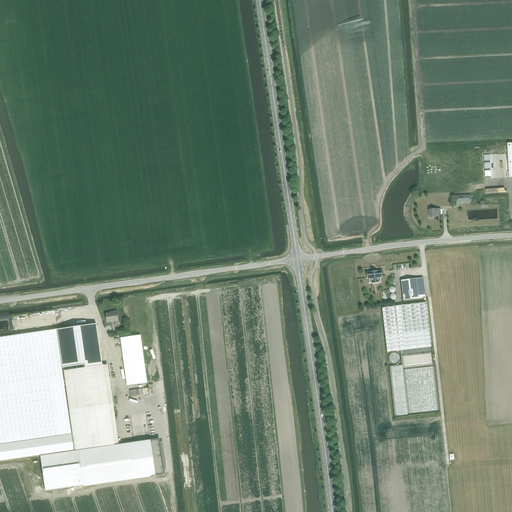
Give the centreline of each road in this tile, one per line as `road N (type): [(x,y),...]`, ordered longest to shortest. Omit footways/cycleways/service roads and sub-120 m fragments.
road 1 (unclassified): [(0,301),(296,259)]
road 2 (tertiary): [(296,259),(258,0)]
road 3 (tertiary): [(331,511),(296,259)]
road 4 (unclassified): [(296,259),(511,236)]
road 5 (unknown): [(89,289),(121,400),(137,405)]
